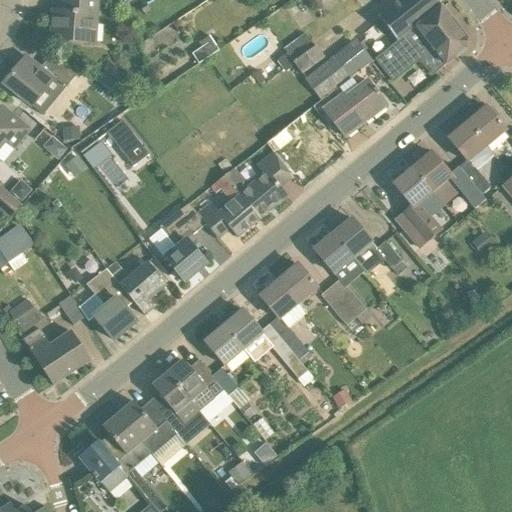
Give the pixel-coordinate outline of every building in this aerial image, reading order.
[(94,45),(97,0),(56,0),(56,12),(53,12),(51,42),(94,45)] [(440,8),(433,0),(407,0),(372,28),(389,48),(415,28),(440,8)] [(465,39),(440,8),(415,28),(389,48),(374,61),(391,82),(419,59),(432,75),(445,66),(464,50),(465,39)] [(313,49),(302,36),(282,52),(284,56),(287,54),(294,63),(313,49)] [(210,37),(199,44),(207,58),(218,51),(210,37)] [(354,43),(303,81),(318,102),(369,63),(354,43)] [(296,65),(301,74),(321,60),(313,49),(294,63),(296,65)] [(285,73),(296,65),(294,63),(287,54),(284,56),(277,62),(285,73)] [(4,85),(31,107),(55,77),(68,87),(80,72),(50,57),(36,74),(22,63),(4,85)] [(122,74),(107,66),(100,78),(116,86),(122,74)] [(265,81),(258,72),(252,77),(258,86),(265,81)] [(344,138),(346,137),(386,107),(377,95),(378,94),(374,90),(373,91),(365,80),(344,96),(342,93),(322,109),(344,138)] [(0,150),(6,144),(14,151),(31,131),(4,107),(0,111),(0,150)] [(486,149),(506,133),(485,107),(465,123),(486,149)] [(122,121),(106,133),(133,168),(149,155),(122,121)] [(465,123),(447,139),(466,161),(457,169),(479,196),(490,187),(469,163),(486,149),(465,123)] [(80,140),(79,128),(62,129),(63,141),(80,140)] [(58,161),(67,151),(52,138),(47,144),(47,151),(58,161)] [(225,176),(261,219),(287,197),(281,190),(294,179),(273,153),(255,168),(262,176),(248,187),(234,169),(225,176)] [(449,176),(430,153),(411,169),(433,194),(444,208),(460,194),(474,211),(484,203),(479,196),(457,169),(449,176)] [(77,157),(65,167),(74,179),(87,170),(77,157)] [(427,210),(421,215),(416,208),(421,204),(433,194),(411,169),(392,185),(410,206),(393,221),(419,251),(430,241),(443,230),(433,218),(427,210)] [(237,239),(261,219),(225,176),(209,188),(215,195),(220,191),(229,202),(217,213),(208,203),(195,214),(205,226),(217,241),(230,230),(237,239)] [(511,177),(502,187),(511,199),(511,177)] [(23,207),(7,193),(0,200),(0,205),(13,218),(23,207)] [(22,210),(32,218),(42,207),(32,198),(22,210)] [(163,257),(184,283),(206,265),(186,241),(184,243),(181,239),(191,231),(194,235),(205,226),(195,214),(188,206),(159,229),(174,248),(163,257)] [(351,219),(332,235),(331,236),(353,262),(366,278),(385,262),(391,270),(401,262),(385,242),(376,249),(351,219)] [(160,230),(147,240),(161,257),(173,247),(160,230)] [(476,256),(478,254),(491,245),(486,239),(484,235),(472,244),(469,246),(476,256)] [(313,251),(334,276),(353,262),(331,236),(313,251)] [(72,296),(46,256),(25,269),(51,309),(72,296)] [(146,262),(118,285),(133,303),(145,317),(153,309),(147,302),(166,286),(146,262)] [(401,262),(392,270),(397,277),(407,269),(401,262)] [(107,271),(117,282),(118,283),(126,276),(116,264),(107,271)] [(296,265),(278,280),(299,306),(317,290),(296,265)] [(92,315),(114,341),(136,323),(125,309),(133,303),(118,285),(116,282),(105,270),(85,285),(103,306),(92,315)] [(278,280),(258,297),(279,322),(299,306),(278,280)] [(365,311),(340,280),(330,288),(356,319),(365,311)] [(356,319),(330,288),(320,296),(345,327),(356,319)] [(41,322),(27,300),(11,311),(8,313),(9,315),(22,335),(41,322)] [(266,340),(263,336),(241,311),(222,327),(243,352),(254,364),(271,349),(298,380),(309,372),(303,365),(300,361),(299,360),(276,333),(266,340)] [(308,353),(285,326),(276,333),(299,360),(308,353)] [(225,368),(243,352),(222,327),(204,342),(225,368)] [(52,386),(90,361),(70,331),(49,345),(39,330),(22,341),(52,386)] [(300,361),(303,365),(312,358),(308,353),(300,361)] [(166,374),(199,414),(223,394),(196,362),(189,369),(182,361),(166,374)] [(249,402),(221,369),(210,377),(239,411),(249,402)] [(148,405),(174,436),(199,414),(166,374),(151,387),(159,396),(148,405)] [(344,391),(332,398),(339,410),(351,403),(344,391)] [(116,416),(149,456),(174,436),(148,405),(140,411),(133,402),(116,416)] [(241,410),(247,418),(255,412),(248,404),(241,410)] [(99,444),(126,475),(133,469),(149,456),(116,416),(102,428),(109,436),(99,444)] [(98,442),(97,442),(78,458),(108,494),(128,478),(126,475),(99,444),(98,442)] [(254,454),(265,466),(276,457),(265,444),(254,454)] [(228,473),(238,487),(252,477),(242,464),(228,473)] [(133,469),(126,475),(128,478),(152,506),(151,506),(155,511),(163,511),(167,509),(141,479),(133,469)]
